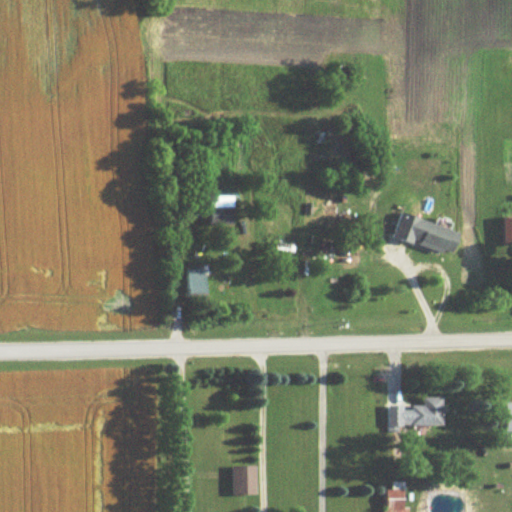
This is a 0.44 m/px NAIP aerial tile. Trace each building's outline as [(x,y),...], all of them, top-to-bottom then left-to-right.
[(229,192),(206,192),(206,220),(229,221),(229,192)] [(414,241),(450,252),(457,228),(398,210),(390,235),(414,242),(414,241)] [(511,213),(501,214),(502,240),(511,239),(511,213)] [(203,268),(186,267),(186,291),(202,291),(203,268)] [(441,426),(441,395),(421,395),(421,403),(409,403),(409,404),(386,404),(386,426),(441,426)] [(502,429),(511,429),(511,399),(503,399),(502,429)] [(255,492),(254,463),(230,464),(231,493),(255,492)] [(407,511),(407,506),(402,506),(402,480),(390,480),(390,488),(383,488),(382,511),(407,511)]
